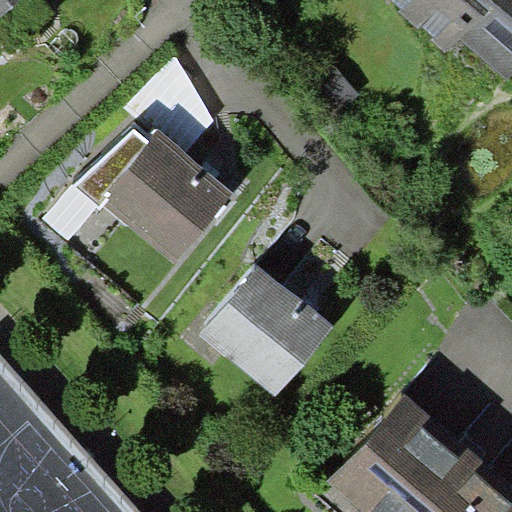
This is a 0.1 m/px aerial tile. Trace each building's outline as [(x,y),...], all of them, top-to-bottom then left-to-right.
[(0,0),(0,16),(17,0),(0,0)] [(511,0),(388,0),(447,53),(460,38),(507,80),(511,74),(511,0)] [(215,120),(175,54),(124,107),(153,134),(157,129),(186,153),(215,120)] [(186,153),(157,129),(153,134),(149,141),(135,128),(73,183),(98,205),(101,208),(105,206),(175,264),(235,193),(186,153)] [(68,239),(98,205),(73,183),(43,218),(68,239)] [(198,335),(278,399),(336,326),(256,262),(198,335)] [(329,481),(364,511),(511,511),(511,485),(407,394),(329,481)]
